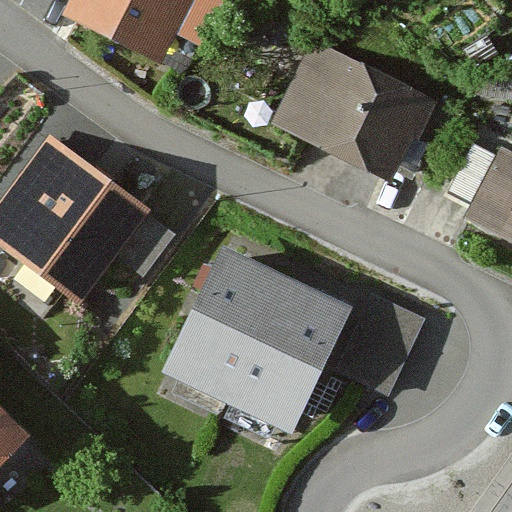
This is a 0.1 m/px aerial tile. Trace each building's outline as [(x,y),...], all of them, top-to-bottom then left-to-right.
[(63,0),(58,10),(152,58),(181,0),(63,0)] [(266,118),(381,175),(421,94),(305,38),(266,118)] [(140,201),(40,131),(0,187),(0,247),(71,298),(140,201)] [(511,174),(487,229),(511,240),(511,174)] [(245,258),(213,244),(155,368),(286,429),(344,305),(313,290),(245,258)] [(375,281),(341,359),(393,381),(427,303),(375,281)] [(0,443),(14,429),(0,414),(0,443)]
